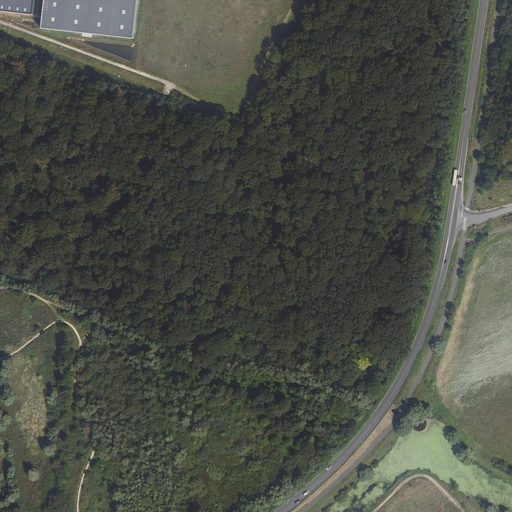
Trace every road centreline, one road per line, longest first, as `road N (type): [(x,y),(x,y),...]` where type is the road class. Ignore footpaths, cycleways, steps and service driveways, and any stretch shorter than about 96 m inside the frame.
road 1 (primary): [(452,214),(430,310),(403,375),(337,463),(281,511)]
road 2 (primary): [(484,0),(452,214)]
road 3 (track): [(170,84),(244,113),(301,0)]
road 4 (track): [(0,21),(170,84),(165,97)]
